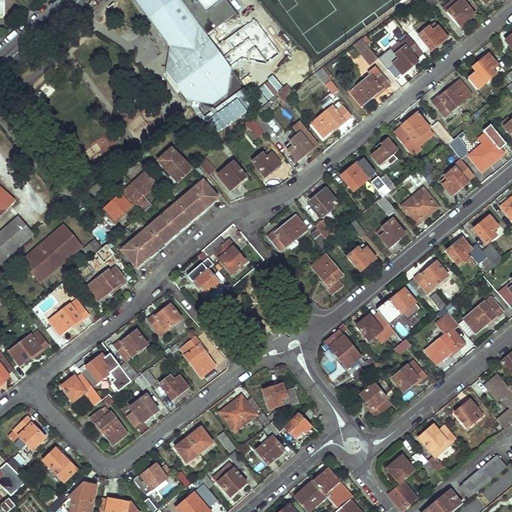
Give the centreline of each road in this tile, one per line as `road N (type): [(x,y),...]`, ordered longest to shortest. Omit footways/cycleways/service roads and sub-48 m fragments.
road 1 (residential): [(511,11),(292,191),(246,209)]
road 2 (residential): [(38,391),(111,467),(255,361),(293,345)]
road 3 (residential): [(246,209),(172,262),(129,309),(45,375),(38,391)]
road 4 (residential): [(511,173),(324,326)]
road 5 (residential): [(353,445),(392,434),(511,338)]
road 6 (residential): [(324,326),(255,241),(246,209)]
road 7 (residential): [(247,511),(317,450),(353,445)]
